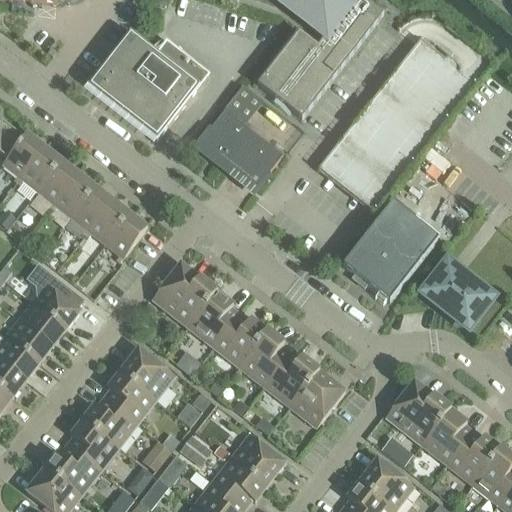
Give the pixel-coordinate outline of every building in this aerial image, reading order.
[(274,0),(284,7),(286,0),(0,0),(0,2),(44,8),(55,10),(56,2),(70,4),(77,3),(80,1),(81,0),(274,0)] [(163,0),(157,0),(155,8),(165,11),(168,1),(163,0)] [(383,17),(359,0),(286,0),(284,7),(326,40),(318,51),(298,36),(257,89),(301,123),(383,17)] [(86,91),(157,146),(209,78),(166,44),(156,57),(129,36),(86,91)] [(224,115),(197,149),(225,171),(255,195),(282,160),(251,136),(224,115)] [(0,157),(7,162),(24,141),(0,123),(0,121),(1,118),(0,118),(0,157)] [(7,162),(7,163),(2,169),(17,181),(14,185),(16,187),(44,152),(26,138),(24,141),(7,162)] [(38,197),(62,166),(44,152),(16,187),(19,190),(23,185),(38,197)] [(50,214),(79,179),(62,166),(38,197),(51,207),(48,212),(50,214)] [(71,222),(95,192),(79,179),(50,214),(54,216),(57,212),(71,222)] [(85,241),(112,205),(95,192),(71,222),(85,234),(82,238),(85,241)] [(112,205),(85,241),(87,243),(91,238),(107,251),(129,219),(112,205)] [(342,269),(355,280),(352,283),(364,292),(366,289),(389,307),(439,243),(392,206),(342,269)] [(5,216),(0,222),(0,228),(6,233),(14,222),(5,216)] [(129,219),(107,251),(120,261),(116,265),(119,268),(123,263),(147,233),(129,219)] [(447,317),(468,333),(493,302),(460,277),(450,269),(447,266),(422,298),(443,314),(447,317)] [(152,305),(188,333),(216,296),(180,268),(152,305)] [(38,300),(32,308),(66,334),(80,317),(77,314),(77,313),(82,305),(83,306),(84,305),(38,270),(28,283),(37,290),(38,300)] [(4,271),(0,276),(0,283),(4,286),(11,277),(4,271)] [(216,296),(188,333),(213,353),(239,319),(231,312),(233,310),(216,296)] [(19,325),(50,349),(53,352),(66,334),(32,308),(19,325)] [(239,319),(213,353),(239,372),(267,336),(250,323),(248,326),(239,319)] [(5,342),(36,366),(39,369),(53,352),(50,349),(19,325),(5,342)] [(267,336),(239,372),(264,392),(290,359),(282,352),(284,349),(267,336)] [(0,348),(0,365),(23,383),(26,386),(39,369),(36,366),(5,342),(0,348)] [(119,377),(122,380),(155,406),(174,381),(138,353),(119,377)] [(290,359),(264,392),(290,412),(318,376),(301,363),(299,366),(290,359)] [(191,360),(181,373),(191,381),(201,368),(191,360)] [(0,392),(10,400),(13,403),(26,386),(23,383),(0,365),(0,392)] [(318,376),(290,412),(316,433),(344,397),(318,376)] [(103,403),(137,429),(155,406),(122,380),(119,377),(107,392),(111,395),(105,403),(104,402),(103,403)] [(385,422),(421,450),(449,414),(414,386),(385,422)] [(217,387),(210,395),(217,401),(224,392),(217,387)] [(0,418),(13,403),(10,400),(0,392),(0,418)] [(201,398),(193,408),(202,415),(210,405),(201,398)] [(82,425),(118,453),(137,429),(103,403),(102,404),(103,405),(97,412),(94,410),(82,425)] [(233,413),(232,414),(242,421),(248,412),(239,405),(233,413)] [(449,414),(421,450),(447,470),(473,437),(464,430),(466,427),(449,414)] [(262,422),(255,431),(266,440),(273,431),(262,422)] [(66,450),(100,477),(118,453),(82,425),(70,440),(74,443),(68,450),(67,449),(66,450)] [(473,437),(447,470),(472,490),(500,454),(484,441),(481,444),(473,437)] [(170,440),(163,449),(172,455),(179,446),(170,440)] [(180,456),(200,471),(212,455),(192,440),(180,456)] [(230,464),(266,492),(285,468),(249,440),(230,464)] [(159,448),(144,467),(155,476),(170,457),(159,448)] [(45,472),(81,500),(100,477),(66,450),(65,452),(66,452),(60,460),(57,457),(45,472)] [(403,454),(394,466),(403,472),(412,460),(403,454)] [(511,462),(500,454),(472,490),(498,510),(511,491),(511,462)] [(170,470),(158,485),(169,493),(170,494),(181,479),(187,471),(176,462),(170,470)] [(358,488),(388,511),(397,511),(413,492),(377,463),(358,488)] [(211,488),(242,511),(246,511),(252,505),(255,507),(266,492),(230,464),(211,488)] [(45,511),(72,511),(81,500),(45,472),(26,496),(45,511)] [(144,474),(136,483),(145,490),(152,480),(144,474)] [(158,484),(152,492),(163,500),(169,493),(158,485),(158,484)] [(437,484),(430,493),(439,500),(443,494),(442,489),(437,484)] [(193,511),(242,511),(211,488),(193,511)] [(343,511),(388,511),(358,488),(346,503),(349,505),(343,511)] [(511,511),(511,491),(498,510),(500,511),(511,511)] [(126,498),(120,507),(126,511),(128,511),(134,504),(126,498)]
